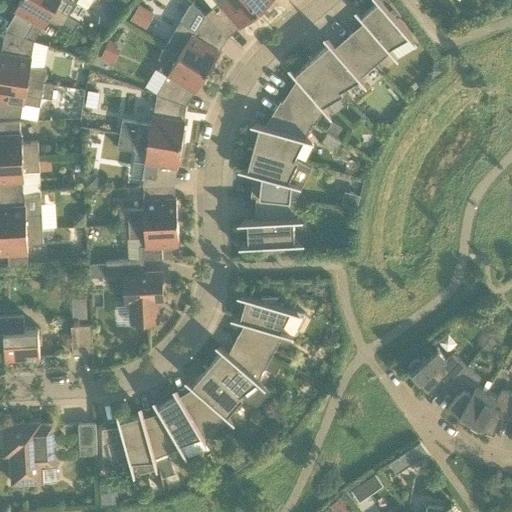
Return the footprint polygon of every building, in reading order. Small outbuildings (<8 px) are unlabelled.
[(62,27),(70,15),(44,0),(21,0),(15,10),(22,15),(20,19),(14,16),(6,31),(35,41),(43,27),(44,27),(49,19),(62,27)] [(44,0),(70,15),(77,2),(74,1),(74,0),(44,0)] [(252,22),(260,15),(247,0),(221,0),(219,3),(219,4),(205,16),(223,33),(235,22),(240,28),(250,20),(252,22)] [(247,0),(260,15),(269,7),(267,5),(272,0),(247,0)] [(356,41),(376,64),(391,51),(393,53),(394,52),(390,47),(409,35),(411,38),(412,37),(379,0),(377,0),(379,1),(362,16),(361,14),(360,15),(371,28),(356,41)] [(77,2),(70,15),(80,21),(82,17),(87,8),(77,2)] [(154,14),(139,5),(130,20),(145,29),(154,14)] [(223,33),(205,16),(196,30),(181,21),(166,46),(211,73),(217,63),(215,62),(221,51),(214,47),(223,33)] [(69,17),(62,27),(73,34),(79,23),(69,17)] [(0,51),(0,75),(44,83),(47,69),(31,66),(33,57),(32,57),(35,41),(6,31),(2,48),(8,49),(7,53),(0,51)] [(117,43),(110,39),(100,58),(113,65),(120,50),(114,47),(117,43)] [(312,56),(311,56),(343,93),(344,93),(341,90),(360,78),(362,80),(363,79),(361,77),(376,64),(356,41),(341,54),(329,41),(328,42),(330,43),(313,58),(312,56)] [(205,83),(211,73),(166,46),(159,59),(172,67),(168,75),(169,76),(157,95),(181,103),(190,88),(196,92),(203,82),(205,83)] [(288,105),(288,106),(316,123),(325,109),(327,111),(328,110),(323,105),(343,93),(311,56),(311,57),(312,59),(296,73),(294,71),(293,72),(304,84),(290,106),(288,105)] [(44,83),(0,75),(0,100),(0,101),(0,116),(23,117),(25,104),(40,107),(42,97),(53,99),(55,85),(44,83)] [(178,119),(181,103),(157,95),(154,115),(153,115),(151,125),(136,122),(133,136),(185,144),(187,133),(184,133),(186,120),(178,119)] [(252,147),(299,160),(295,159),(305,138),(307,139),(307,138),(305,137),(313,123),(315,125),(316,123),(288,106),(274,128),(258,124),(258,125),(260,126),(254,147),(252,147)] [(120,134),(133,136),(136,122),(122,120),(120,134)] [(0,158),(39,157),(39,142),(23,143),(22,133),(21,133),(20,121),(0,122),(0,158)] [(342,128),(332,121),(327,130),(337,136),(342,128)] [(133,136),(120,134),(118,149),(131,151),(133,136)] [(183,156),(185,144),(133,136),(131,151),(147,153),(145,163),(146,163),(143,187),(169,186),(168,180),(171,167),(178,168),(180,155),(183,156)] [(288,181),(299,160),(252,147),(251,148),(254,148),(248,170),(246,169),(245,170),(262,175),(259,197),(290,199),(292,183),(294,184),(295,183),(288,181)] [(15,194),(24,193),(23,181),(25,181),(24,172),(40,171),(39,157),(0,158),(0,182),(14,182),(15,194)] [(97,175),(84,176),(85,188),(98,187),(97,175)] [(129,224),(178,221),(177,198),(170,198),(169,186),(143,187),(144,188),(145,199),(144,199),(144,209),(128,209),(128,210),(129,224)] [(0,230),(43,228),(41,192),(24,193),(15,194),(15,206),(0,206),(0,230)] [(259,197),(259,198),(265,199),(263,220),(245,221),(245,222),(248,222),(249,244),(246,244),(246,246),(297,243),(297,242),(295,242),(294,220),(296,220),(296,218),(294,219),(296,200),(290,199),(259,197)] [(128,210),(120,211),(120,224),(129,224),(128,210)] [(74,219),(74,227),(86,226),(85,214),(78,214),(74,219)] [(141,246),(141,259),(163,258),(163,246),(180,245),(178,221),(129,224),(130,239),(146,238),(146,246),(141,246)] [(43,228),(0,230),(0,254),(8,254),(9,266),(29,265),(28,253),(28,244),(44,243),(43,228)] [(106,262),(107,276),(121,275),(120,261),(106,262)] [(98,263),(89,264),(90,277),(99,277),(98,263)] [(124,275),(125,275),(126,303),(131,303),(132,323),(158,322),(157,302),(164,301),(163,272),(124,275)] [(238,319),(246,321),(254,324),(245,341),(272,356),(284,333),(287,333),(287,332),(281,330),(291,310),(294,311),(294,310),(275,304),(277,297),(278,297),(278,296),(261,296),(261,297),(262,297),(261,300),(245,295),(244,297),(247,297),(241,318),(238,318),(238,319)] [(75,316),(87,315),(86,296),(74,297),(75,316)] [(6,359),(41,357),(39,328),(25,329),(24,316),(0,317),(0,341),(5,341),(6,359)] [(73,355),(93,354),(91,325),(71,326),(73,355)] [(243,397),(258,380),(260,382),(261,381),(259,379),(272,356),(245,341),(235,359),(222,347),(221,348),(223,350),(209,367),(207,365),(206,366),(243,397)] [(450,386),(467,366),(453,354),(446,359),(439,349),(422,362),(420,359),(415,361),(413,362),(410,364),(408,368),(411,371),(409,372),(418,383),(420,382),(430,390),(441,378),(450,386)] [(202,393),(184,403),(203,435),(227,415),(229,417),(230,416),(228,415),(243,397),(206,366),(208,368),(193,384),(191,383),(191,384),(202,393)] [(469,423),(488,391),(477,385),(481,378),(467,366),(450,386),(459,394),(449,406),(459,415),(457,417),(469,423)] [(511,421),(511,418),(511,393),(502,390),(498,397),(488,391),(469,423),(481,430),(482,428),(494,432),(500,417),(511,421)] [(157,405),(162,413),(166,420),(146,425),(156,458),(182,447),(183,449),(184,449),(180,443),(202,436),(203,438),(204,437),(203,435),(184,403),(178,393),(177,394),(178,396),(159,407),(158,405),(157,405)] [(156,458),(146,425),(142,411),(141,412),(142,414),(120,420),(120,418),(119,418),(123,435),(104,436),(104,429),(106,429),(106,428),(102,428),(104,467),(132,465),(132,467),(134,467),(132,461),(154,459),(155,461),(156,460),(156,458)] [(80,455),(98,454),(96,423),(78,424),(80,455)] [(5,456),(12,455),(13,484),(43,482),(42,466),(56,465),(54,425),(40,426),(40,424),(4,426),(5,456)] [(421,442),(404,453),(411,462),(428,452),(421,442)] [(239,453),(229,463),(236,470),(246,460),(239,453)] [(169,456),(156,460),(163,479),(175,474),(169,456)] [(361,484),(352,490),(360,502),(369,496),(361,484)] [(116,505),(115,492),(101,492),(102,506),(116,505)] [(344,511),(350,507),(340,496),(330,506),(335,511),(344,511)]
